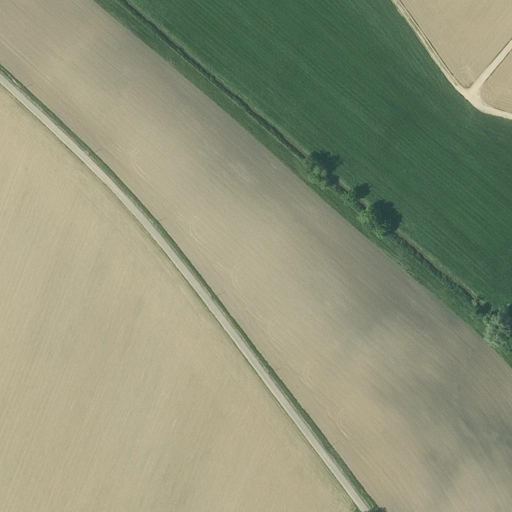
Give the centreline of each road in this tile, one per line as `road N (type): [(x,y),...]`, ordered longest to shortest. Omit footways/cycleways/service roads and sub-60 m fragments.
road 1 (residential): [(364,511),(160,241),(0,79)]
road 2 (track): [(469,102),(394,0)]
